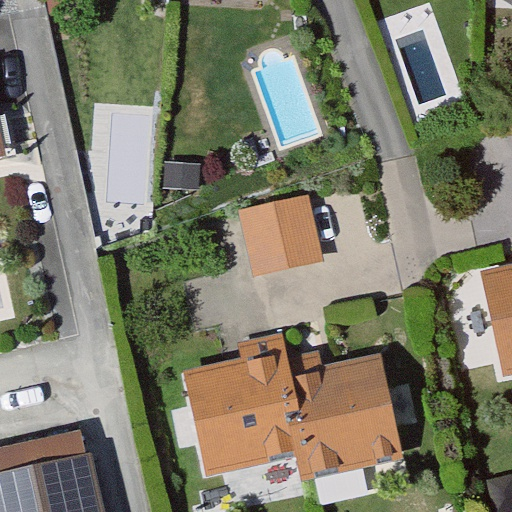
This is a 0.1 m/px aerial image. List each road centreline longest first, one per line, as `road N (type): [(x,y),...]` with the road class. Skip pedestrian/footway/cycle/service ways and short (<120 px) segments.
road 1 (residential): [(25,0),(126,511)]
road 2 (residential): [(333,0),(420,238)]
